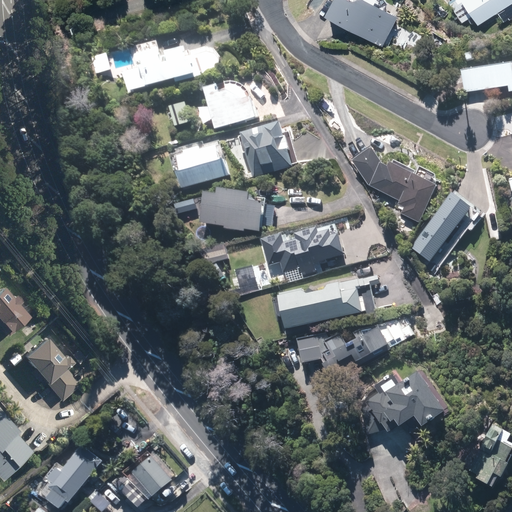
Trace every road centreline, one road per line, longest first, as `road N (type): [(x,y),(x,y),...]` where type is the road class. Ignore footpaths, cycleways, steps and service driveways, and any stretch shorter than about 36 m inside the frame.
road 1 (primary): [(7,0),(18,86),(41,163),(85,255),(156,361),(278,511)]
road 2 (residential): [(470,128),(446,130),(317,61),(296,47),(269,0)]
